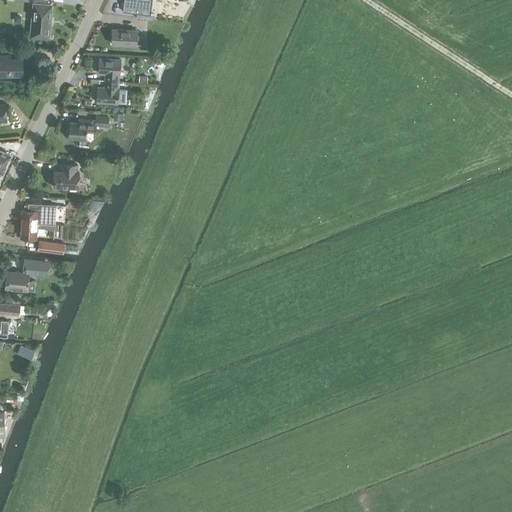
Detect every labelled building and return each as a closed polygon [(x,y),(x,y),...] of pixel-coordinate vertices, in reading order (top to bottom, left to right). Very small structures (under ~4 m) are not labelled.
[(124,0),(123,11),(137,13),(136,17),(153,20),(154,14),(150,14),(151,0),(124,0)] [(48,37),(51,5),(34,4),(31,36),(48,37)] [(137,45),(138,29),(112,28),(112,44),(137,45)] [(10,58),(10,55),(0,54),(0,75),(23,75),(23,58),(10,58)] [(120,74),(121,59),(99,58),(99,73),(105,73),(104,80),(119,81),(119,74),(120,74)] [(119,88),(119,81),(104,80),(104,87),(97,87),(97,101),(126,103),(127,88),(119,88)] [(108,126),(108,116),(96,115),(95,121),(92,120),(92,119),(78,118),(78,122),(69,122),(69,135),(77,136),(77,137),(86,137),(86,130),(97,130),(97,125),(108,126)] [(0,171),(2,172),(9,155),(0,150),(0,171)] [(78,170),(78,164),(62,163),(62,170),(54,169),(53,186),(80,187),(80,170),(78,170)] [(22,209),(22,221),(44,222),(55,223),(56,205),(31,203),(29,203),(28,204),(25,204),(25,209),(22,209)] [(22,221),(21,236),(37,237),(37,227),(44,227),(44,222),(22,221)] [(64,252),(64,245),(64,243),(39,240),(38,249),(64,252)] [(7,270),(5,287),(28,290),(30,274),(37,274),(49,276),(50,261),(24,258),(23,272),(7,270)] [(0,312),(20,315),(20,304),(0,302),(0,312)] [(0,319),(0,335),(7,336),(9,320),(0,319)] [(21,345),(18,351),(33,357),(35,352),(21,345)]
